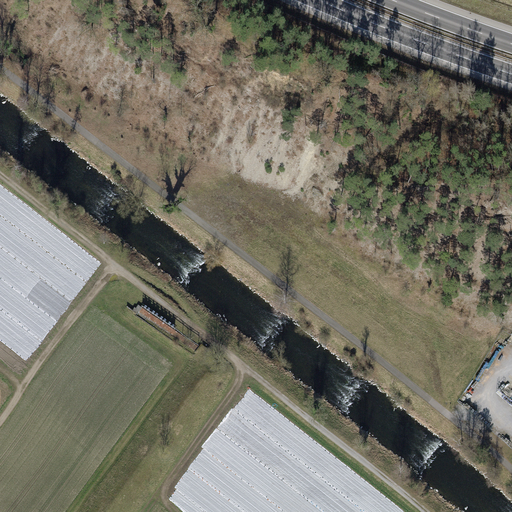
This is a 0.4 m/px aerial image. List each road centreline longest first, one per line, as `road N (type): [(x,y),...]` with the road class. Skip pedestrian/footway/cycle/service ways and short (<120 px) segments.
road 1 (track): [(0,65),(511,471)]
road 2 (track): [(421,511),(0,175)]
road 3 (motorway): [(318,0),(511,73)]
road 4 (track): [(175,511),(164,494),(240,383),(240,364)]
road 5 (track): [(115,265),(20,389)]
road 6 (motorway): [(511,43),(393,0)]
